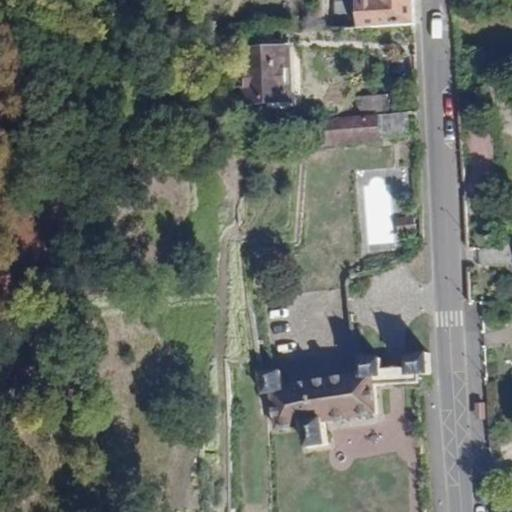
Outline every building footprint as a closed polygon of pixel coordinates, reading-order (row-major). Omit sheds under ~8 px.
[(327,4),(328,36),(412,33),(410,0),(366,0),(366,2),(327,4)] [(291,51),(250,53),(254,109),(295,106),(291,51)] [(387,95),(359,97),(360,111),(388,109),(387,95)] [(327,132),(328,149),(379,146),(377,128),(327,132)] [(294,372),(256,375),(260,397),(269,396),(275,434),(305,429),(311,457),(333,452),(331,425),(380,418),(380,405),(388,401),(388,389),(436,383),(433,352),(414,358),(414,367),(387,370),(387,358),(362,357),(360,375),(294,386),(294,372)]
